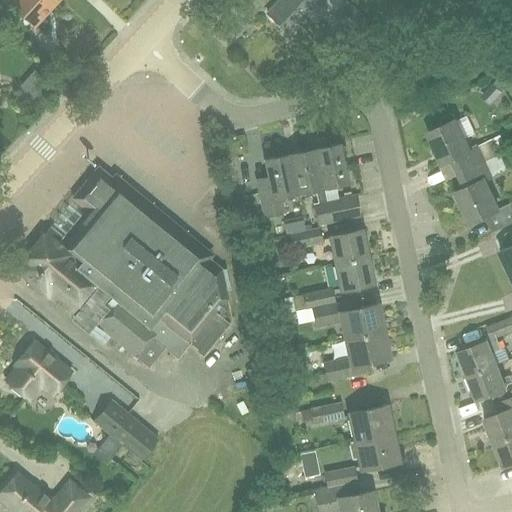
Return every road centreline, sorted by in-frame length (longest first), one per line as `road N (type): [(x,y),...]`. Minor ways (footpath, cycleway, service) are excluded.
road 1 (residential): [(511,504),(472,503),(457,481),(373,108),(343,96),(236,119),(138,39)]
road 2 (tertiary): [(0,196),(138,39)]
road 3 (unknown): [(511,49),(384,85),(373,108)]
